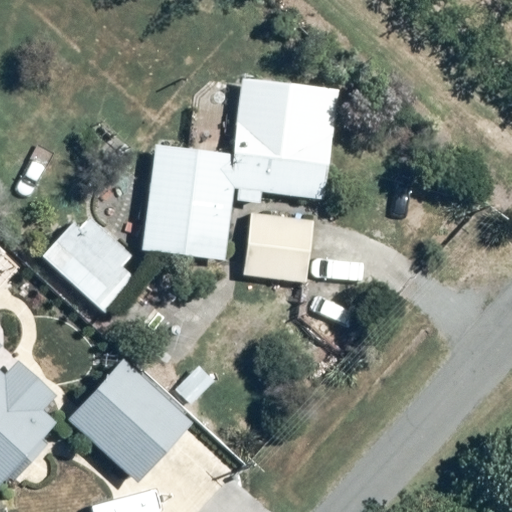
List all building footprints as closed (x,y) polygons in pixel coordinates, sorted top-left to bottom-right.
[(233,153),(155,147),(142,247),(224,261),(234,191),(323,199),(336,93),(246,79),(233,153)] [(310,216),(243,211),(238,276),(305,281),(310,216)] [(85,217),(41,262),(96,315),(140,270),(85,217)] [(0,482),(58,421),(45,411),(56,398),(18,362),(7,373),(0,366),(0,354),(4,349),(0,344),(0,482)] [(182,423),(115,357),(58,416),(125,482),(182,423)]
